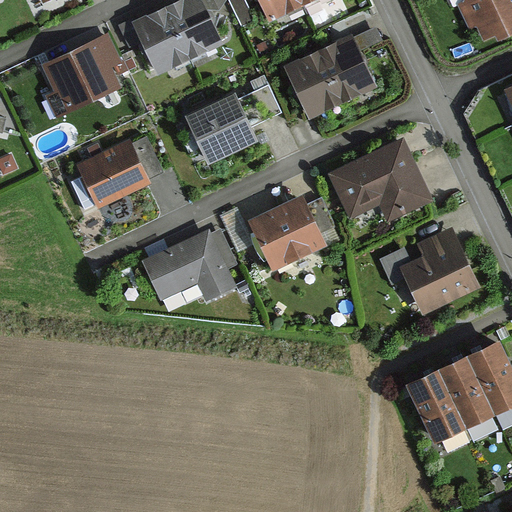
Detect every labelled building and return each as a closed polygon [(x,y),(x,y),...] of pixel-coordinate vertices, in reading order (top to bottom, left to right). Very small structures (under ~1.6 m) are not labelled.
[(205,0),(180,0),(168,6),(192,55),(224,40),(205,0)] [(303,0),(264,0),(272,16),(304,1),(303,0)] [(511,0),(464,0),(461,2),(471,24),(478,21),(484,35),(499,28),(501,33),(511,27),(511,0)] [(168,6),(136,21),(159,71),(192,55),(168,6)] [(353,34),(319,48),(342,99),(375,85),(353,34)] [(56,90),(47,94),(58,117),(123,86),(113,65),(122,61),(110,35),(45,66),(56,90)] [(319,48),(286,63),(309,114),(342,99),(319,48)] [(236,95),(185,119),(208,168),(259,145),(236,95)] [(333,171),(352,214),(383,200),(390,214),(429,196),(403,139),(333,171)] [(130,142),(77,167),(98,211),(151,186),(130,142)] [(302,195),(248,220),(272,270),(326,245),(302,195)] [(210,228),(143,260),(161,298),(198,281),(206,298),(236,284),(210,228)] [(426,258),(405,268),(425,311),(480,286),(454,231),(421,246),(426,258)] [(511,363),(500,338),(470,353),(497,410),(511,402),(511,363)] [(470,353),(440,367),(467,424),(497,410),(470,353)] [(440,367),(409,381),(437,438),(467,424),(440,367)] [(511,413),(499,417),(501,428),(511,425),(511,413)]
